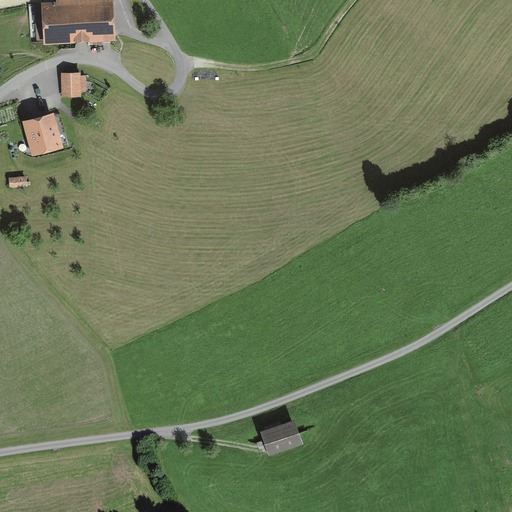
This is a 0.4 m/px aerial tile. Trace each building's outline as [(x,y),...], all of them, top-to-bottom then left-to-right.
[(44,44),(116,40),(113,0),(56,0),(57,0),(41,1),(44,44)] [(59,74),(60,97),(76,96),(75,73),(59,74)] [(53,110),(23,119),(32,154),(63,145),(53,110)] [(27,176),(9,177),(10,187),(28,186),(27,176)] [(298,421),(264,434),(272,455),(306,443),(298,421)]
